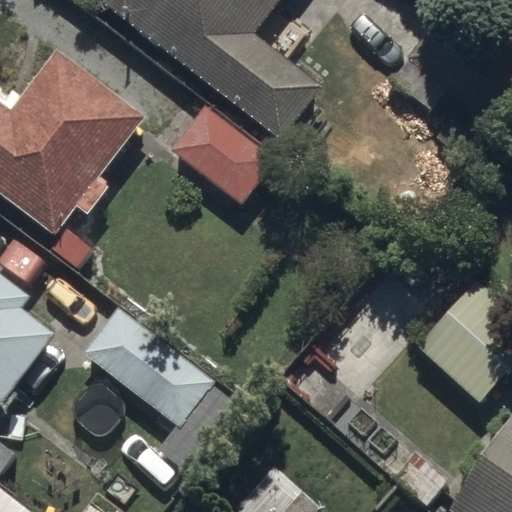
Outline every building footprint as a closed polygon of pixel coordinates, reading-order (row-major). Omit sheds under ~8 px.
[(92,0),(288,150),(331,95),(260,40),(291,0),(92,0)] [(439,0),(484,33),(506,3),(503,0),(439,0)] [(108,183),(152,122),(60,55),(23,106),(0,89),(0,199),(62,244),(54,255),(79,273),(95,251),(69,232),(81,215),(93,224),(117,190),(108,183)] [(278,166),(208,112),(173,156),(244,211),(278,166)] [(0,422),(62,343),(30,318),(38,307),(0,277),(0,422)] [(511,379),(511,310),(485,285),(423,354),(484,410),(511,379)] [(222,388),(121,312),(85,361),(179,432),(159,459),(193,484),(246,414),(218,393),(222,388)] [(511,511),(511,428),(456,511),(511,511)] [(453,485),(421,457),(398,483),(429,511),(453,485)] [(34,511),(0,485),(0,511),(34,511)] [(125,511),(98,490),(80,511),(125,511)] [(322,511),(305,496),(291,511),(322,511)]
